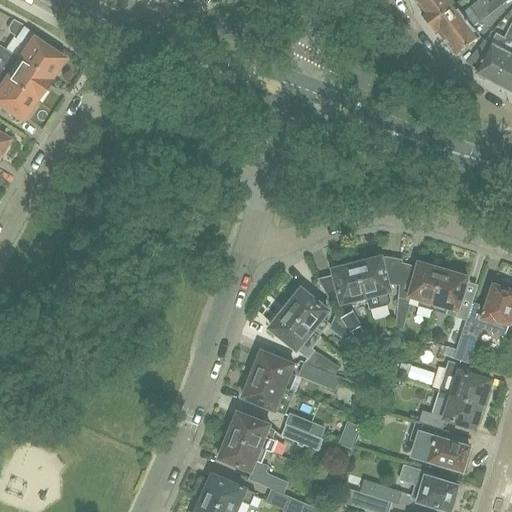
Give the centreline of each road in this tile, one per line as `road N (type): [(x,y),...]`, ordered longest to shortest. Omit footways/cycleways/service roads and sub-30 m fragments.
road 1 (residential): [(0,245),(79,110),(263,188)]
road 2 (residential): [(239,259),(353,220),(406,219),(511,249)]
road 3 (residential): [(142,511),(239,259)]
road 4 (residential): [(511,122),(471,99),(416,48),(386,0)]
road 5 (secondary): [(196,63),(68,0)]
road 6 (secondary): [(425,143),(299,81)]
road 7 (secondary): [(290,108),(425,143)]
